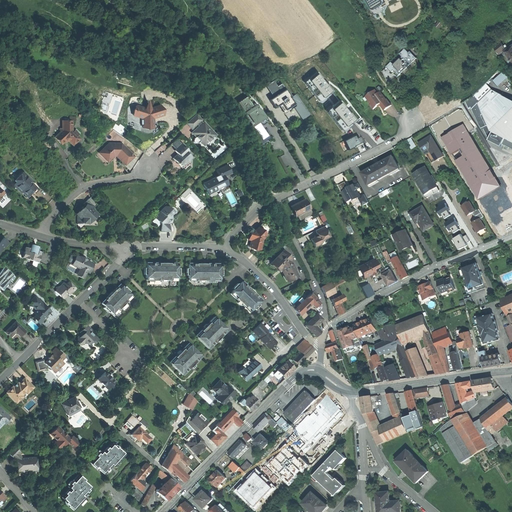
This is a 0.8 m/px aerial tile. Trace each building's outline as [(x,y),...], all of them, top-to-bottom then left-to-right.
[(367,0),(373,10),(384,3),(381,0),(367,0)] [(504,52),(505,53),(507,52),(501,44),(494,49),(499,56),(504,52)] [(391,62),(386,67),(392,72),(395,69),(397,71),(396,73),(399,76),(411,64),(408,61),(414,55),(410,51),(409,53),(405,49),(400,54),(402,57),(394,65),(391,62)] [(417,58),(414,55),(408,61),(411,64),(417,58)] [(326,82),(317,71),(303,82),(320,102),(333,92),(326,82)] [(503,72),(494,81),(498,86),(508,77),(503,72)] [(266,86),(273,97),(286,89),(282,83),(277,86),(274,81),(266,86)] [(471,107),(472,109),(478,103),(492,90),(486,83),(474,95),(465,101),(469,109),(471,107)] [(273,97),(269,100),(275,108),(279,105),(283,112),(290,107),(293,106),(295,104),(290,98),(291,97),(286,89),(273,97)] [(374,109),(378,106),(381,104),(381,105),(385,110),(388,108),(392,105),(387,99),(386,99),(380,92),(378,93),(375,90),(370,94),(372,96),(368,99),(371,103),(370,104),(374,109)] [(492,90),(478,103),(489,125),(492,131),(493,132),(506,137),(511,140),(511,99),(503,95),(492,90)] [(296,94),(291,97),(290,98),(295,104),(293,106),(302,119),(309,114),(296,94)] [(453,97),(456,103),(461,101),(458,94),(453,97)] [(246,97),(237,103),(253,125),(257,123),(259,121),(265,117),(258,108),(257,109),(254,106),(253,106),(246,97)] [(340,100),(326,110),(343,132),(350,127),(349,126),(356,120),(349,110),(340,100)] [(483,127),(489,125),(478,103),(472,109),(481,128),(483,127)] [(152,128),(153,118),(163,115),(160,106),(150,109),(149,105),(146,105),(145,109),(136,106),(133,110),(133,115),(141,118),(141,125),(143,125),(142,128),(143,128),(147,130),(152,128)] [(187,123),(192,128),(196,124),(200,121),(201,120),(196,114),(188,121),(188,122),(187,123)] [(269,121),(265,117),(259,121),(263,126),(269,121)] [(54,137),(61,144),(65,141),(68,141),(73,146),(77,142),(80,139),(77,136),(73,131),(72,130),(71,130),(70,129),(72,127),(72,121),(62,121),(62,129),(60,128),(59,130),(61,131),(54,137)] [(191,129),(197,125),(196,124),(192,128),(187,123),(188,122),(188,121),(186,123),(191,129)] [(214,135),(203,123),(202,123),(198,127),(194,131),(196,133),(194,135),(195,137),(193,139),(194,139),(193,140),(193,141),(193,142),(194,142),(194,143),(195,143),(196,143),(197,143),(201,140),(205,144),(207,142),(207,143),(208,143),(209,143),(210,143),(211,143),(211,142),(212,142),(212,141),(212,140),(212,139),(211,138),(214,135)] [(483,127),(489,139),(493,132),(492,131),(489,125),(483,127)] [(192,134),(195,137),(194,135),(196,133),(194,131),(198,127),(198,126),(190,133),(192,134)] [(480,200),(502,186),(465,126),(443,138),(480,200)] [(503,143),(506,137),(493,132),(489,139),(489,140),(501,146),(503,143)] [(217,137),(214,135),(211,138),(212,139),(212,140),(212,141),(212,142),(211,142),(211,143),(210,143),(209,143),(208,143),(207,143),(207,142),(205,144),(201,140),(197,143),(203,149),(206,146),(207,148),(208,147),(210,146),(211,146),(212,145),(213,144),(214,143),(215,142),(215,141),(214,140),(215,139),(217,137)] [(355,135),(344,140),(348,149),(355,146),(356,147),(363,143),(359,136),(356,138),(356,137),(355,135)] [(444,156),(431,136),(420,143),(425,152),(430,149),(437,160),(440,158),(444,156)] [(511,140),(506,137),(503,143),(503,144),(511,148),(511,140)] [(411,138),(407,141),(412,149),(417,146),(411,138)] [(177,140),(172,145),(175,149),(177,151),(179,153),(173,158),(174,160),(177,164),(179,162),(190,163),(190,160),(191,158),(186,152),(188,151),(177,140)] [(99,153),(103,157),(105,156),(108,159),(111,156),(113,154),(117,154),(126,164),(133,156),(121,144),(109,143),(99,153)] [(432,163),(437,160),(430,149),(425,152),(432,163)] [(362,173),(369,185),(399,168),(393,156),(378,165),(362,173)] [(190,165),(190,163),(179,162),(177,164),(174,160),(173,161),(173,167),(181,167),(183,170),(189,165),(190,165)] [(220,189),(221,191),(223,189),(224,188),(224,187),(225,186),(224,186),(228,184),(224,177),(232,173),(228,165),(216,171),(219,176),(212,179),(213,180),(204,185),(207,192),(214,189),(216,190),(217,190),(218,190),(219,190),(220,190),(220,189)] [(426,167),(414,175),(419,183),(425,193),(437,186),(426,167)] [(511,170),(503,175),(509,186),(511,184),(511,170)] [(23,172),(14,181),(16,184),(14,186),(19,192),(20,191),(26,197),(29,194),(32,191),(34,194),(38,190),(29,180),(31,179),(23,172)] [(338,185),(342,192),(349,189),(348,188),(348,189),(348,188),(348,187),(345,182),(342,184),(338,185)] [(440,190),(437,186),(425,193),(419,183),(417,184),(426,199),(432,195),(440,190)] [(349,189),(342,192),(348,202),(351,200),(354,199),(357,197),(358,198),(361,196),(358,191),(358,190),(355,185),(354,184),(351,186),(352,187),(349,189)] [(490,198),(495,208),(511,198),(511,190),(508,184),(497,190),(499,193),(490,198)] [(365,194),(361,196),(358,198),(357,197),(354,199),(358,205),(362,203),(363,205),(369,202),(365,194)] [(96,205),(89,198),(83,204),(84,205),(81,208),(83,210),(81,211),(82,212),(80,213),(77,216),(77,221),(82,221),(82,223),(87,223),(87,221),(89,221),(90,220),(91,220),(93,219),(93,218),(94,217),(92,215),(95,212),(92,209),(96,205)] [(364,206),(363,205),(362,203),(358,205),(354,199),(351,200),(356,210),(364,206)] [(291,206),(296,216),(300,214),(309,209),(305,200),(295,205),(291,206)] [(490,200),(482,205),(498,231),(507,225),(490,200)] [(473,213),(476,211),(470,201),(462,206),(468,216),(473,213)] [(451,215),(449,212),(450,211),(446,203),(436,208),(441,217),(442,216),(444,219),(451,215)] [(419,222),(424,231),(429,228),(434,225),(423,206),(410,214),(416,224),(419,222)] [(164,231),(168,231),(168,220),(171,220),(171,219),(171,218),(171,217),(171,216),(171,215),(171,214),(171,213),(172,213),(170,210),(171,209),(169,207),(164,207),(160,211),(161,212),(158,215),(158,221),(160,223),(160,231),(164,231)] [(311,213),(309,209),(300,214),(301,218),(311,213)] [(479,209),(476,211),(473,213),(478,220),(480,219),(484,217),(479,209)] [(454,233),(460,229),(458,226),(460,225),(455,217),(445,223),(450,231),(452,231),(454,233)] [(486,228),(480,219),(478,220),(472,223),(478,233),(482,231),(486,228)] [(264,222),(257,228),(263,231),(265,236),(271,230),(264,222)] [(324,226),(315,231),(318,236),(311,239),(313,244),(314,247),(321,244),(322,240),(329,237),(324,226)] [(263,231),(257,228),(254,231),(253,231),(251,232),(249,234),(248,240),(250,240),(249,247),(251,249),(253,250),(259,249),(262,239),(265,236),(263,231)] [(408,242),(411,241),(406,230),(394,236),(393,235),(392,235),(395,242),(396,241),(401,251),(406,248),(410,246),(408,242)] [(462,234),(454,239),(459,250),(468,246),(467,244),(463,237),(462,234)] [(0,251),(9,243),(4,238),(0,241),(0,251)] [(282,252),(287,247),(282,243),(277,248),(282,252)] [(24,251),(22,258),(32,261),(37,262),(40,252),(38,251),(39,248),(34,247),(28,245),(27,248),(25,247),(24,251)] [(89,252),(86,259),(97,265),(104,258),(98,252),(89,252)] [(282,252),(271,263),(278,270),(280,273),(281,274),(283,277),(287,281),(289,280),(291,285),(294,283),(296,278),(287,261),(289,259),(282,252)] [(384,254),(389,263),(392,262),(388,253),(384,254)] [(79,258),(75,256),(71,265),(79,269),(77,274),(83,277),(86,272),(90,263),(86,261),(87,260),(83,258),(80,256),(79,258)] [(392,260),(396,266),(402,263),(398,256),(392,260)] [(359,266),(365,277),(372,274),(379,270),(374,259),(359,266)] [(170,263),(169,263),(169,265),(166,265),(166,263),(164,263),(162,263),(162,265),(159,265),(159,263),(158,263),(158,264),(150,264),(147,264),(147,263),(146,263),(146,268),(144,268),(144,275),(146,275),(146,278),(153,278),(153,279),(158,279),(158,280),(169,280),(169,278),(177,278),(177,273),(179,273),(179,268),(177,268),(177,264),(170,264),(170,263)] [(396,266),(403,279),(406,277),(409,276),(402,263),(396,266)] [(469,266),(463,268),(467,280),(470,289),(484,284),(481,275),(480,272),(477,263),(469,266)] [(206,265),(203,265),(203,264),(202,264),(200,264),(199,264),(199,265),(197,265),(197,264),(196,264),(188,264),(188,269),(186,269),(186,273),(188,273),(188,278),(196,279),(196,281),(207,281),(207,280),(211,280),(211,279),(219,279),(219,276),(221,276),(221,269),(219,269),(219,264),(219,265),(215,265),(215,264),(207,264),(206,264),(206,265)] [(0,288),(2,291),(12,275),(3,266),(0,271),(0,288)] [(383,275),(389,286),(394,284),(398,282),(392,270),(387,273),(383,275)] [(452,278),(450,275),(449,275),(451,278),(447,279),(443,281),(443,280),(438,281),(440,287),(441,287),(442,291),(442,293),(449,291),(449,292),(456,289),(452,278)] [(341,277),(330,283),(332,287),(343,281),(341,277)] [(486,288),(484,284),(470,289),(467,280),(465,281),(469,294),(486,288)] [(434,288),(431,281),(425,284),(418,287),(421,294),(422,293),(424,298),(429,296),(429,298),(436,295),(434,289),(434,288)] [(60,297),(63,300),(67,296),(70,293),(71,293),(75,289),(68,282),(65,285),(63,282),(59,286),(56,287),(56,290),(61,295),(60,297)] [(247,287),(241,282),(238,285),(237,284),(233,287),(235,288),(229,294),(235,299),(237,301),(236,303),(239,306),(241,305),(249,312),(252,309),(254,310),(258,305),(257,304),(260,301),(255,295),(251,291),(247,287)] [(330,283),(320,288),(325,296),(334,291),(332,287),(330,283)] [(361,287),(366,298),(374,294),(368,283),(361,287)] [(104,307),(103,308),(107,313),(109,312),(111,314),(116,308),(118,310),(126,302),(124,300),(130,295),(126,291),(128,290),(124,286),(123,288),(120,284),(114,290),(110,293),(106,298),(101,304),(104,307)] [(320,303),(315,290),(312,292),(305,299),(311,304),(312,306),(315,308),(320,303)] [(336,295),(332,297),(333,299),(331,300),(334,306),(339,315),(342,313),(345,312),(340,302),(345,300),(342,295),(337,297),(336,295)] [(511,295),(501,300),(507,315),(511,312),(511,295)] [(35,320),(39,324),(43,321),(47,317),(46,316),(50,312),(47,309),(45,309),(45,307),(42,304),(42,302),(41,300),(39,300),(35,296),(30,301),(34,304),(32,306),(37,310),(34,313),(36,315),(37,317),(35,320)] [(300,315),(311,304),(305,299),(295,310),(297,312),(300,315)] [(483,336),(485,344),(494,341),(500,340),(498,332),(499,332),(496,320),(495,321),(493,313),(478,318),(480,325),(479,325),(482,336),(483,336)] [(317,314),(305,326),(315,336),(318,334),(320,332),(315,326),(322,319),(317,314)] [(424,338),(430,357),(438,354),(424,316),(396,326),(405,346),(424,338)] [(359,338),(378,330),(372,318),(365,321),(365,320),(363,321),(361,321),(362,322),(354,325),(359,338)] [(197,338),(208,349),(213,343),(218,339),(221,335),(227,329),(216,319),(210,324),(209,323),(201,331),(202,332),(197,338)] [(263,321),(260,323),(267,330),(269,328),(263,321)] [(5,332),(10,337),(15,332),(20,336),(22,334),(25,331),(15,322),(5,332)] [(260,338),(267,332),(268,331),(267,330),(260,323),(253,330),(260,338)] [(378,331),(384,342),(399,335),(395,323),(378,331)] [(83,329),(80,333),(81,334),(82,335),(82,338),(79,338),(77,340),(77,343),(79,345),(82,345),(84,343),(85,344),(88,344),(91,341),(93,344),(97,340),(90,333),(92,331),(87,326),(83,329)] [(358,347),(362,345),(355,327),(351,328),(350,327),(349,327),(345,328),(339,330),(340,331),(338,331),(345,349),(348,348),(349,350),(358,347)] [(444,346),(453,343),(450,333),(448,333),(446,328),(432,333),(438,349),(444,346)] [(252,331),(259,339),(260,338),(253,330),(252,331)] [(259,339),(268,349),(272,345),(276,342),(267,332),(260,338),(259,339)] [(468,347),(474,346),(470,332),(461,334),(462,338),(458,339),(461,348),(466,347),(468,346),(468,347)] [(398,347),(403,345),(399,335),(384,342),(376,345),(380,355),(398,347)] [(296,348),(300,352),(305,358),(309,354),(313,349),(304,340),(296,348)] [(340,348),(338,342),(334,343),(327,346),(328,352),(333,351),(340,348)] [(450,348),(451,354),(458,351),(456,342),(454,342),(454,347),(450,348)] [(171,364),(182,375),(187,369),(187,370),(193,364),(195,362),(195,361),(201,356),(190,345),(184,351),(183,349),(175,357),(176,359),(171,364)] [(402,358),(407,355),(403,345),(398,347),(402,358)] [(446,354),(444,346),(438,349),(447,373),(450,372),(446,354)] [(49,358),(43,364),(48,368),(48,367),(51,365),(55,370),(63,363),(61,361),(65,357),(56,348),(52,352),(53,354),(49,358)] [(343,359),(340,348),(333,351),(335,356),(336,361),(343,359)] [(414,349),(407,351),(418,377),(425,376),(414,349)] [(463,369),(458,351),(451,354),(455,369),(459,369),(463,369)] [(293,360),(298,365),(305,358),(300,352),(293,360)] [(375,369),(378,368),(384,365),(379,354),(371,358),(375,369)] [(446,373),(438,354),(430,357),(437,374),(442,374),(446,373)] [(487,356),(482,357),(484,367),(501,365),(500,354),(487,356)] [(410,378),(416,377),(407,355),(402,358),(410,378)] [(47,368),(48,368),(43,364),(43,360),(35,362),(38,371),(47,368)] [(238,373),(245,381),(253,373),(260,367),(254,360),(244,369),(243,368),(238,373)] [(281,375),(284,378),(290,373),(294,369),(286,361),(277,371),(281,375)] [(64,364),(63,363),(55,370),(51,365),(48,367),(54,373),(64,364)] [(389,367),(386,368),(392,381),(397,380),(401,379),(395,364),(389,367)] [(384,365),(378,368),(383,381),(384,381),(387,380),(386,379),(387,379),(389,378),(384,365)] [(97,379),(107,389),(111,386),(115,382),(105,372),(97,379)] [(474,381),(476,392),(482,392),(488,391),(495,389),(493,378),(483,380),(474,381)] [(7,393),(16,402),(22,397),(21,396),(26,391),(27,393),(33,387),(24,379),(19,384),(18,383),(15,386),(13,388),(12,387),(7,393)] [(262,380),(257,384),(262,389),(267,385),(262,380)] [(229,400),(235,394),(227,387),(226,387),(219,381),(212,388),(216,392),(215,393),(218,396),(215,399),(222,405),(225,401),(226,403),(229,400)] [(457,384),(462,404),(470,401),(468,394),(466,388),(465,382),(457,384)] [(442,386),(449,409),(455,407),(449,385),(442,386)] [(428,388),(414,390),(416,398),(429,396),(428,388)] [(326,389),(316,400),(311,405),(316,409),(331,393),(326,389)] [(410,406),(412,413),(418,411),(413,390),(409,391),(406,392),(409,406),(410,406)] [(285,413),(294,422),(302,414),(311,405),(316,400),(306,391),(285,413)] [(475,391),(470,394),(468,394),(470,401),(474,399),(477,398),(475,391)] [(395,393),(389,394),(396,414),(401,412),(395,393)] [(192,410),(197,401),(188,396),(183,404),(192,410)] [(244,404),(251,411),(255,407),(258,403),(252,396),(249,399),(248,398),(244,401),(242,403),(244,404)] [(374,412),(372,396),(367,397),(362,398),(364,414),(374,412)] [(61,404),(67,414),(80,407),(77,402),(74,397),(61,404)] [(462,404),(466,412),(476,403),(474,399),(470,401),(462,404)] [(511,402),(509,399),(482,420),(487,428),(503,416),(511,408),(511,402)] [(429,407),(434,420),(439,419),(447,416),(443,403),(436,405),(429,407)] [(466,412),(462,404),(459,405),(455,407),(449,409),(452,418),(466,412)] [(0,425),(4,422),(2,420),(7,416),(9,418),(9,417),(1,409),(0,409),(0,425)] [(226,415),(232,421),(238,427),(242,423),(230,411),(226,415)] [(409,432),(423,427),(418,411),(412,413),(406,415),(403,416),(409,432)] [(380,429),(374,412),(364,414),(373,433),(380,429)] [(394,415),(396,421),(403,418),(401,412),(396,414),(394,415)] [(207,422),(198,413),(191,420),(190,421),(187,418),(185,422),(186,423),(193,431),(197,428),(200,430),(204,426),(207,422)] [(320,430),(302,414),(294,422),(312,439),(320,430)] [(466,414),(452,420),(474,455),(487,447),(473,424),(466,414)] [(133,428),(138,423),(139,422),(136,419),(132,415),(126,421),(126,422),(133,428)] [(215,426),(221,432),(222,432),(227,426),(232,421),(226,415),(215,426)] [(254,426),(260,432),(269,422),(271,420),(267,416),(265,415),(259,421),(254,426)] [(325,424),(337,436),(346,426),(339,420),(335,416),(330,422),(329,420),(325,424)] [(508,421),(503,416),(487,428),(491,435),(508,421)] [(396,421),(380,429),(386,441),(409,432),(403,418),(396,421)] [(139,422),(146,428),(148,425),(142,419),(139,422)] [(269,422),(275,428),(278,424),(273,419),(271,420),(269,422)] [(452,420),(452,419),(440,429),(461,463),(474,455),(452,420)] [(482,419),(473,424),(487,447),(489,450),(498,445),(491,435),(487,428),(482,420),(482,419)] [(131,430),(133,428),(126,422),(124,424),(131,430)] [(140,425),(138,427),(142,431),(146,428),(139,422),(138,423),(140,425)] [(184,425),(194,436),(195,434),(195,435),(196,434),(193,431),(186,423),(184,425)] [(182,437),(186,442),(194,436),(184,425),(180,427),(180,429),(185,435),(182,437)] [(67,442),(73,448),(79,442),(73,436),(70,439),(57,426),(51,433),(55,437),(54,438),(56,441),(58,442),(55,445),(59,450),(62,447),(67,442)] [(205,427),(204,426),(200,430),(197,428),(193,431),(196,434),(197,435),(205,427)] [(144,434),(145,433),(142,431),(138,427),(131,435),(134,438),(137,441),(139,439),(145,444),(150,439),(144,434)] [(386,441),(380,429),(373,433),(378,445),(386,441)] [(209,439),(216,446),(220,441),(224,437),(220,433),(218,430),(215,433),(209,439)] [(185,444),(195,455),(197,452),(199,451),(203,448),(204,447),(201,444),(203,443),(195,435),(195,434),(194,436),(186,442),(185,444)] [(247,434),(244,437),(249,442),(252,439),(247,434)] [(255,442),(263,450),(270,442),(262,435),(259,438),(255,442)] [(235,446),(229,453),(234,458),(240,452),(240,451),(246,445),(241,440),(235,446)] [(98,469),(104,474),(110,467),(112,465),(113,467),(125,454),(117,447),(116,448),(112,445),(109,448),(108,447),(102,453),(100,451),(89,463),(98,470),(98,469)] [(173,445),(170,449),(177,456),(186,465),(190,461),(173,445)] [(24,473),(27,473),(28,471),(32,470),(34,472),(39,471),(39,465),(36,465),(36,458),(21,459),(18,455),(20,452),(15,447),(8,453),(14,459),(15,458),(16,459),(17,467),(17,472),(22,471),(24,473)] [(161,466),(169,473),(171,471),(172,470),(170,468),(173,463),(177,456),(170,449),(161,466)] [(285,454),(279,449),(272,457),(288,472),(295,465),(296,466),(299,462),(291,454),(288,457),(285,454)] [(347,458),(338,450),(315,476),(336,496),(342,489),(346,485),(338,478),(336,480),(328,473),(333,467),(336,470),(347,458)] [(408,450),(396,461),(407,473),(417,483),(429,472),(423,466),(422,466),(413,456),(408,450)] [(242,467),(246,472),(252,465),(248,461),(242,467)] [(230,466),(236,472),(238,470),(241,468),(234,462),(230,466)] [(129,481),(145,494),(150,485),(144,482),(141,479),(144,475),(146,477),(150,474),(147,472),(151,468),(145,463),(129,481)] [(176,475),(183,482),(185,480),(188,477),(173,463),(170,468),(172,470),(171,471),(176,475)] [(156,474),(165,483),(169,479),(158,470),(156,474)] [(210,480),(219,488),(224,483),(223,482),(227,478),(218,470),(214,475),(210,480)] [(65,503),(73,510),(85,498),(83,497),(85,495),(91,488),(86,483),(84,481),(84,480),(78,475),(67,487),(69,489),(64,494),(66,496),(63,499),(66,502),(65,503)] [(156,492),(165,500),(172,494),(178,487),(169,479),(165,483),(158,490),(157,489),(155,491),(156,491),(156,492)] [(139,505),(143,507),(150,495),(155,486),(151,484),(150,485),(145,494),(139,505)] [(138,501),(143,495),(135,488),(130,494),(138,501)] [(197,499),(207,510),(210,506),(208,504),(213,500),(204,491),(200,495),(197,499)] [(304,504),(313,511),(322,511),(323,511),(328,506),(313,493),(304,504)] [(379,511),(401,511),(401,507),(399,507),(399,502),(391,503),(390,499),(390,494),(384,495),(384,493),(378,494),(379,511)] [(180,510),(182,511),(194,511),(196,511),(187,502),(184,505),(180,510)] [(217,505),(211,511),(210,511),(230,511),(221,503),(218,506),(217,505)]
